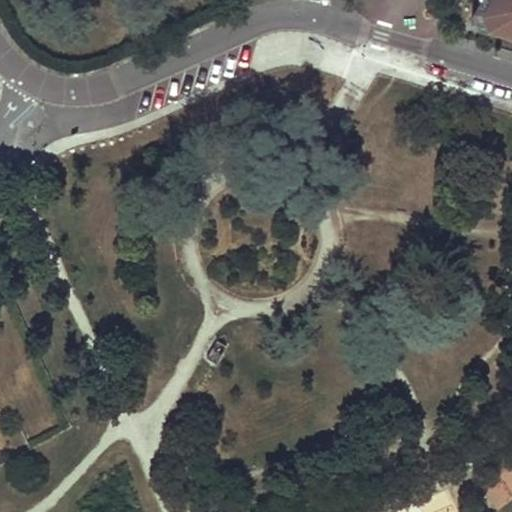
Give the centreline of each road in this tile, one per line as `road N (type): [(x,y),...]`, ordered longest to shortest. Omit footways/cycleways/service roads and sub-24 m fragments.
road 1 (residential): [(323,17),(289,13),(255,23),(85,96),(34,87),(0,56)]
road 2 (residential): [(511,73),(323,17)]
